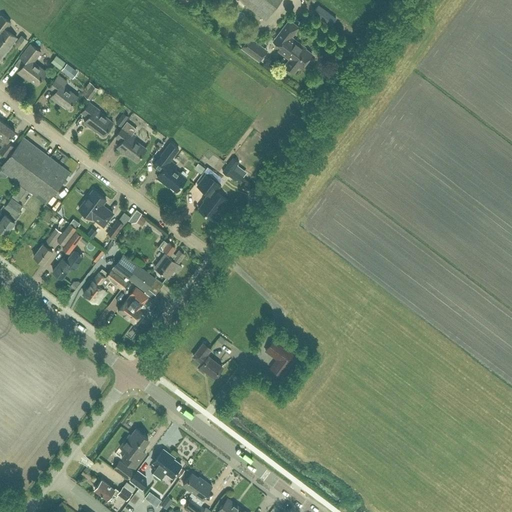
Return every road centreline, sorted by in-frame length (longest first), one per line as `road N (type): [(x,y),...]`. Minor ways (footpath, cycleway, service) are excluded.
road 1 (tertiary): [(219,258),(412,0)]
road 2 (residential): [(0,95),(219,258)]
road 3 (tertiary): [(314,511),(131,373)]
road 4 (tertiary): [(26,511),(131,373)]
road 5 (tertiary): [(131,373),(0,274)]
road 6 (tertiary): [(131,373),(219,258)]
